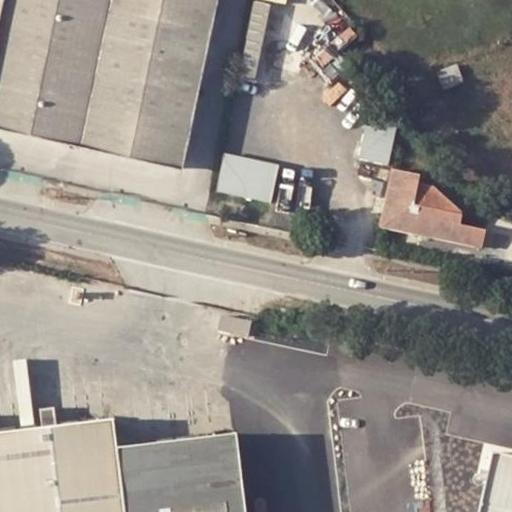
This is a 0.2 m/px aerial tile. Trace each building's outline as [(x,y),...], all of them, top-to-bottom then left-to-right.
[(4,0),(0,22),(0,123),(184,165),(217,0),(4,0)] [(254,0),(239,76),(270,83),(287,0),(254,0)] [(464,65),(440,73),(448,97),(472,87),(464,65)] [(400,121),(370,114),(360,158),(391,165),(400,121)] [(219,190),(271,201),(279,163),(227,151),(219,190)] [(422,174),(393,168),(380,227),(483,249),(487,230),(462,224),(464,215),(436,185),(420,181),(422,174)] [(42,428),(56,426),(54,404),(38,406),(42,428)] [(0,511),(123,511),(116,448),(113,419),(56,426),(42,428),(0,432),(0,511)] [(245,511),(237,436),(116,448),(123,511),(245,511)] [(511,511),(511,456),(491,451),(476,511),(511,511)]
